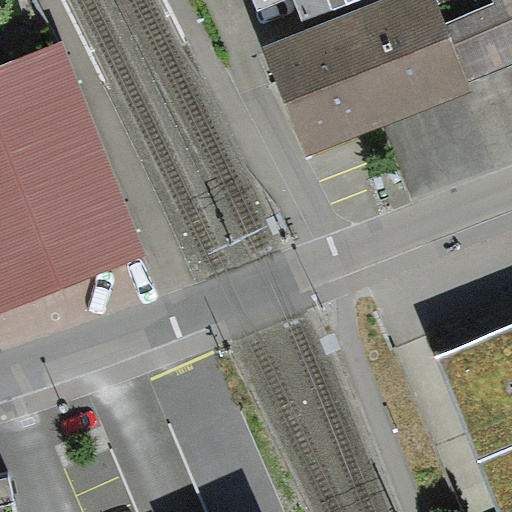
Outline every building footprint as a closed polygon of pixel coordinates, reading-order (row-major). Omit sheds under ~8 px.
[(306,130),(473,63),(446,0),(326,0),(264,24),(306,130)] [(511,0),(446,0),(473,63),(511,47),(511,0)] [(0,303),(150,243),(64,33),(0,59),(0,303)] [(511,511),(511,307),(434,339),(502,511),(511,511)] [(0,455),(0,511),(23,511),(10,454),(0,455)]
